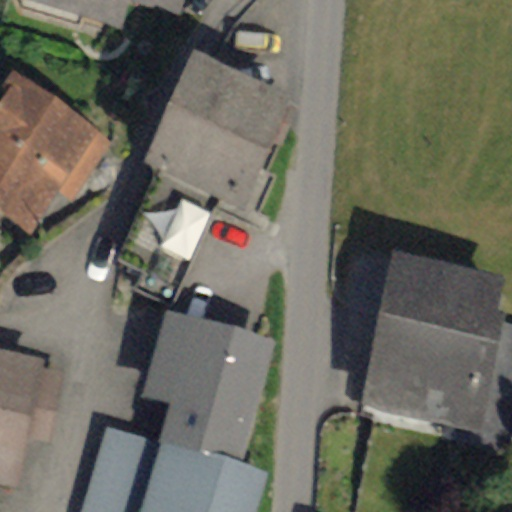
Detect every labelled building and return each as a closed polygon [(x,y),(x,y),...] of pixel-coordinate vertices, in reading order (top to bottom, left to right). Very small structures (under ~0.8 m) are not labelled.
[(0,0),(0,11),(120,41),(129,0),(0,0)] [(291,104),(196,63),(157,154),(171,160),(127,260),(181,283),(218,197),(245,209),(291,104)] [(110,155),(0,83),(0,237),(20,251),(57,194),(77,206),(110,155)] [(511,370),(511,296),(386,274),(360,414),(500,439),(511,370)] [(277,363),(198,339),(167,441),(246,465),(277,363)] [(57,373),(0,364),(0,477),(6,441),(44,447),(57,373)] [(270,511),(278,481),(106,440),(88,511),(270,511)]
